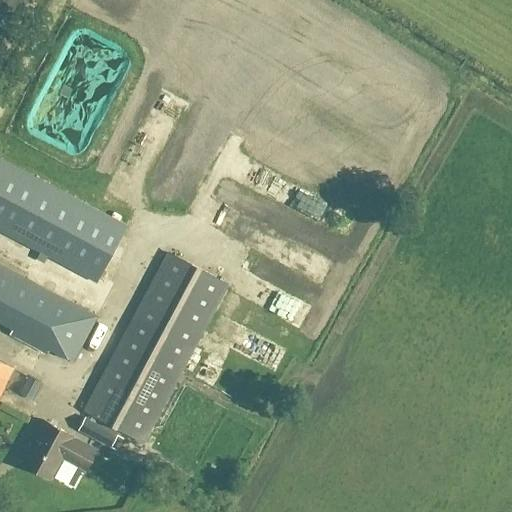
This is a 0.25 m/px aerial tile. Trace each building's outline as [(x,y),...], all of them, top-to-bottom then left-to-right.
[(135,0),(132,15),(149,20),(153,4),(136,0),(135,0)] [(328,101),(341,108),(352,90),(338,82),(328,101)] [(0,234),(96,285),(119,241),(127,227),(0,159),(0,234)] [(167,255),(84,413),(142,444),(225,286),(167,255)] [(72,364),(96,318),(0,266),(0,325),(10,331),(7,337),(43,356),(46,352),(72,364)] [(15,394),(24,378),(0,364),(0,394),(4,388),(15,394)] [(30,402),(40,384),(28,378),(19,396),(30,402)] [(109,448),(115,436),(83,419),(77,431),(109,448)] [(20,465),(50,481),(62,459),(84,472),(95,451),(72,439),(73,438),(43,422),(20,465)]
